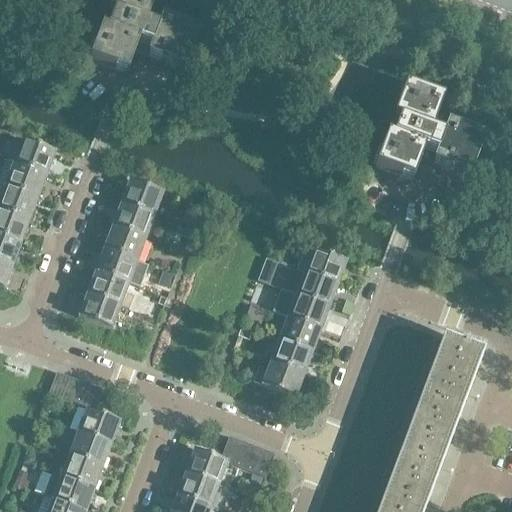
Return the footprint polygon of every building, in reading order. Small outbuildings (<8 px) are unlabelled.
[(182,73),(183,73),(194,46),(193,45),(197,34),(198,35),(199,34),(161,20),(158,27),(146,23),(154,0),(113,0),(109,12),(108,11),(108,12),(113,15),(107,31),(101,28),(101,29),(102,30),(91,61),(89,60),(89,62),(91,63),(92,62),(125,75),(126,76),(135,53),(146,58),(146,59),(148,60),(148,59),(182,72),(182,73)] [(467,180),(468,180),(469,180),(479,153),(479,152),(483,141),(484,142),(484,141),(446,127),(443,134),(431,130),(442,101),(441,100),(441,101),(429,97),(429,96),(405,87),(405,88),(406,88),(394,119),(393,119),(393,120),(399,122),(393,138),(387,136),(386,137),(388,137),(376,168),(375,168),(375,169),(377,170),(377,169),(410,182),(412,183),(423,153),(434,158),(431,166),(433,167),(433,166),(468,179),(467,180)] [(54,157),(55,157),(55,156),(20,143),(20,145),(21,145),(13,166),(12,166),(46,179),(47,178),(46,177),(54,156),(54,157)] [(46,179),(12,166),(11,167),(12,167),(4,188),(3,188),(38,201),(38,200),(37,200),(45,179),(46,179)] [(120,206),(154,219),(155,218),(154,218),(161,197),(162,197),(163,196),(128,183),(128,185),(129,185),(121,206),(120,206)] [(38,201),(3,188),(3,190),(4,190),(0,200),(0,212),(30,224),(30,223),(29,222),(37,201),(38,201)] [(154,220),(154,219),(120,206),(119,207),(120,208),(112,229),(112,228),(111,229),(145,241),(146,242),(146,241),(145,240),(153,219),(154,220)] [(30,224),(0,212),(0,238),(21,246),(21,245),(29,224),(30,224)] [(185,221),(182,229),(191,233),(194,225),(185,221)] [(137,263),(145,241),(111,229),(111,230),(112,230),(104,251),(103,251),(137,264),(138,263),(137,263)] [(188,242),(191,234),(176,229),(173,236),(188,242)] [(21,247),(21,246),(0,238),(0,263),(13,269),(13,268),(12,268),(20,246),(21,247)] [(295,273),(303,276),(303,275),(337,288),(338,287),(337,286),(345,266),(346,265),(304,249),(295,273)] [(129,286),(128,285),(137,264),(103,251),(103,252),(95,273),(95,274),(129,287),(129,286)] [(280,258),(277,266),(285,269),(288,261),(280,258)] [(269,287),(277,265),(266,261),(257,283),(269,287)] [(13,269),(0,263),(0,290),(4,292),(5,290),(4,290),(12,269),(13,269)] [(129,287),(95,274),(94,274),(95,275),(87,296),(86,296),(120,309),(119,309),(120,309),(127,312),(132,298),(125,295),(128,287),(129,287)] [(337,288),(303,275),(303,276),(295,297),(294,298),(328,310),(329,310),(329,309),(328,309),(336,288),(337,288)] [(111,330),(119,309),(120,309),(86,296),(86,297),(78,318),(77,319),(112,332),(112,331),(111,330)] [(320,331),(328,310),(294,298),(294,299),(295,299),(287,320),(286,319),(286,320),(320,333),(321,333),(321,332),(320,331)] [(250,308),(245,321),(260,327),(265,314),(250,308)] [(312,354),(311,354),(320,333),(286,320),(286,321),(287,321),(279,342),(278,342),(278,343),(312,355),(312,354)] [(240,329),(237,338),(249,343),(252,333),(240,329)] [(377,511),(423,511),(482,356),(441,341),(377,511)] [(312,356),(312,355),(278,343),(277,343),(278,343),(270,365),(270,364),(269,365),(304,378),(304,377),(303,377),(311,355),(312,356)] [(304,378),(269,365),(262,363),(254,385),(295,401),(295,399),(303,378),(304,378)] [(59,402),(67,380),(56,375),(48,398),(59,402)] [(70,407),(79,384),(67,380),(59,402),(70,407)] [(81,411),(90,388),(79,384),(70,407),(81,411)] [(101,392),(90,388),(81,411),(85,412),(92,415),(101,392)] [(120,425),(92,415),(85,412),(85,414),(86,414),(78,435),(77,435),(111,448),(111,447),(110,447),(118,426),(119,426),(120,425)] [(110,448),(111,448),(77,435),(76,436),(77,436),(70,458),(69,457),(69,458),(102,470),(103,470),(102,470),(110,448)] [(231,467),(239,444),(228,440),(220,463),(226,465),(231,467)] [(242,471),(251,448),(239,444),(231,467),(242,471)] [(253,475),(262,452),(251,448),(242,471),(253,475)] [(226,465),(220,463),(193,452),(192,454),(193,454),(185,475),(184,475),(184,476),(219,488),(218,487),(226,465)] [(273,457),(262,452),(253,475),(265,480),(273,457)] [(26,457),(22,466),(32,470),(36,461),(26,457)] [(102,471),(102,470),(69,458),(69,459),(62,481),(94,493),(94,492),(101,471),(102,471)] [(16,479),(13,487),(26,492),(29,484),(25,482),(27,476),(19,473),(16,479)] [(219,489),(219,488),(184,476),(185,476),(177,498),(176,497),(176,498),(210,511),(210,510),(218,489),(219,489)] [(94,493),(62,481),(53,478),(45,500),(46,501),(76,511),(85,511),(93,493),(94,494),(94,493)] [(211,511),(210,511),(176,498),(175,498),(176,499),(171,511),(211,511)] [(245,498),(240,510),(245,511),(253,511),(257,503),(245,498)] [(76,511),(46,501),(41,511),(76,511)]
